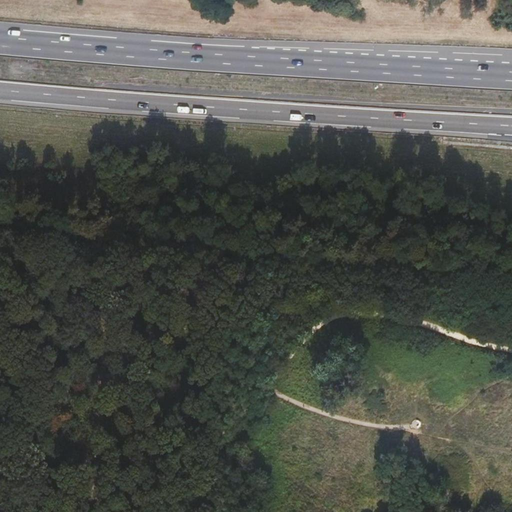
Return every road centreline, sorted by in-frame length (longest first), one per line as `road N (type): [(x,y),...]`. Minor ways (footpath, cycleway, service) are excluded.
road 1 (trunk): [(511,75),(0,38)]
road 2 (trunk): [(0,92),(511,126)]
road 3 (track): [(511,349),(384,314),(320,319),(159,511)]
road 4 (track): [(264,384),(330,415),(417,431)]
